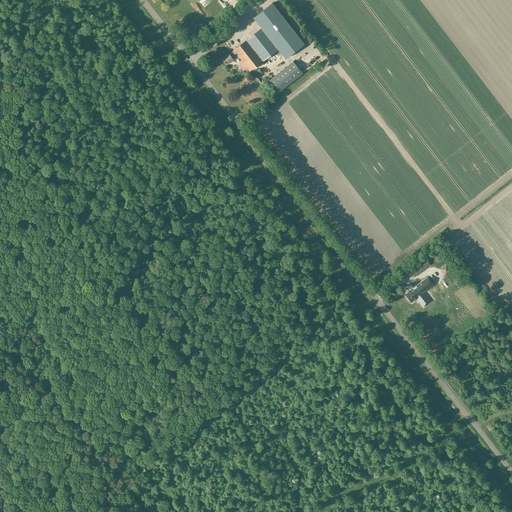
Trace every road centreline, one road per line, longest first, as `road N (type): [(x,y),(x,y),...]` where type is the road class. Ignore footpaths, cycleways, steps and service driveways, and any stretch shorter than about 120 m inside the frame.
road 1 (unclassified): [(511,472),(142,0)]
road 2 (track): [(261,151),(146,264),(23,359)]
road 3 (track): [(0,341),(57,397),(145,511)]
road 4 (track): [(465,413),(402,467),(313,511)]
